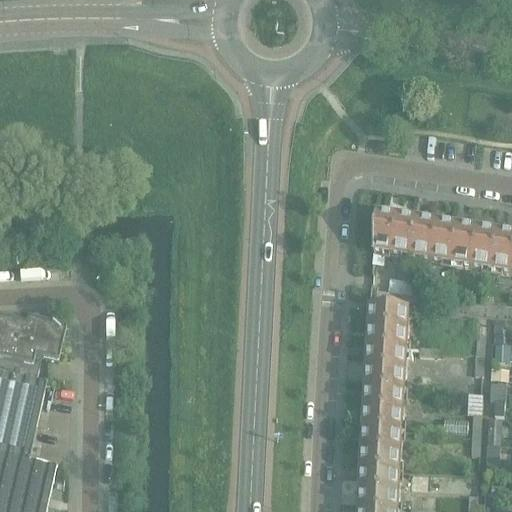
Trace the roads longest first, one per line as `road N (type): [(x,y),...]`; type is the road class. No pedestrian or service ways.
road 1 (tertiary): [(250,511),(271,75)]
road 2 (residential): [(317,511),(331,236),(339,171),(359,163)]
road 3 (unclassified): [(89,511),(91,318),(74,294)]
road 4 (unclassified): [(511,49),(326,29)]
road 5 (residential): [(511,186),(359,163)]
road 6 (tertiary): [(0,24),(144,21)]
